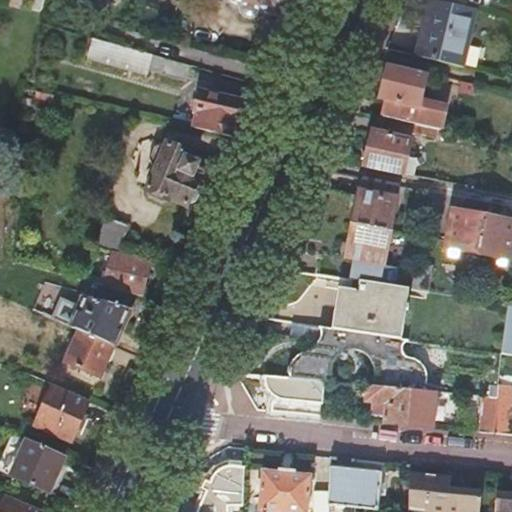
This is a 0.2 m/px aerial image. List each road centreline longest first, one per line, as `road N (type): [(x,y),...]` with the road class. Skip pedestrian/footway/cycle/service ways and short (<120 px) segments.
road 1 (secondary): [(351,0),(161,423)]
road 2 (residential): [(161,423),(511,455)]
